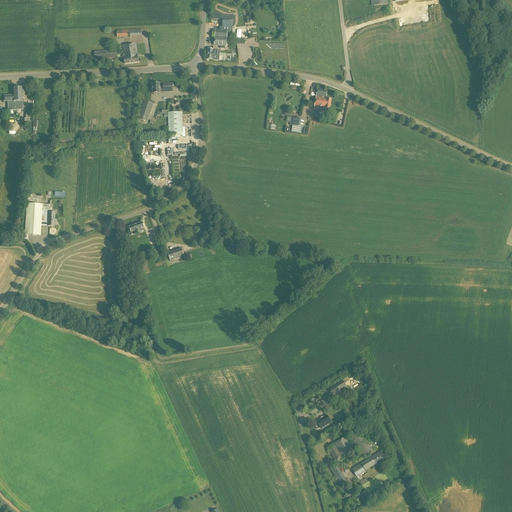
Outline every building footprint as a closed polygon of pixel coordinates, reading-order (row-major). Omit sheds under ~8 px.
[(231,27),(232,20),(221,19),(221,27),(221,30),(215,30),(214,46),(220,47),(220,49),(225,49),(225,47),(226,47),(227,36),(228,36),(229,27),(231,27)] [(117,38),(124,38),(124,37),(142,36),(142,29),(117,30),(117,38)] [(137,55),(135,44),(123,46),(125,60),(124,60),(125,65),(139,63),(138,58),(137,55)] [(221,51),(208,49),(206,59),(219,61),(221,51)] [(95,60),(117,58),(116,50),(94,52),(95,60)] [(159,86),(159,83),(152,83),(153,94),(160,94),(160,90),(163,90),(164,92),(173,91),(172,83),(163,84),(163,86),(159,86)] [(3,102),(7,102),(22,101),(22,88),(12,88),(12,95),(3,96),(3,102)] [(326,98),(328,91),(318,89),(316,96),(326,98)] [(330,110),(332,100),(325,99),(326,98),(316,97),(314,107),(315,107),(314,111),(320,112),(320,111),(325,112),(326,109),(330,110)] [(147,122),(154,103),(144,100),(138,119),(147,122)] [(22,101),(7,102),(8,111),(23,110),(22,101)] [(169,133),(183,132),(182,112),(168,113),(169,133)] [(303,128),(304,120),(291,117),(289,125),(303,128)] [(52,212),(53,205),(41,204),(42,195),(28,194),(27,204),(25,235),(40,236),(41,225),(47,225),(47,226),(54,226),(55,212),(52,212)] [(134,235),(143,231),(142,228),(144,228),(142,222),(129,227),(131,232),(133,232),(134,235)] [(154,255),(162,252),(159,245),(152,248),(154,255)] [(170,261),(184,256),(181,248),(167,253),(170,261)] [(341,400),(346,396),(344,393),(347,391),(344,386),(335,392),(341,400)] [(321,429),(331,422),(326,415),(316,422),(317,423),(315,425),(317,429),(320,428),(321,429)] [(363,458),(373,451),(359,429),(349,435),(359,451),(359,452),(363,458)] [(335,461),(353,450),(345,437),(327,449),(329,451),(327,452),(328,454),(330,453),(335,461)] [(376,466),(386,459),(381,451),(352,470),(358,480),(362,478),(359,474),(375,464),(376,466)] [(329,459),(325,462),(330,469),(334,466),(329,459)]
